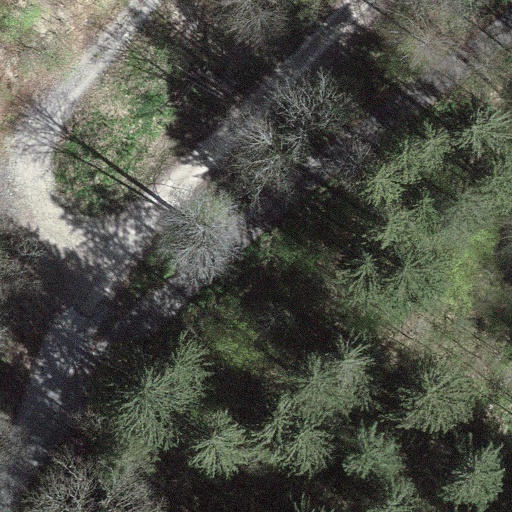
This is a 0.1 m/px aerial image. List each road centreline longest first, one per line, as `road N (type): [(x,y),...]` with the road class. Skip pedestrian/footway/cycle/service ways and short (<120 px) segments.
road 1 (track): [(144,0),(19,144),(14,247),(72,320),(376,0)]
road 2 (unclassified): [(511,25),(165,288),(72,320),(15,483),(0,501)]
